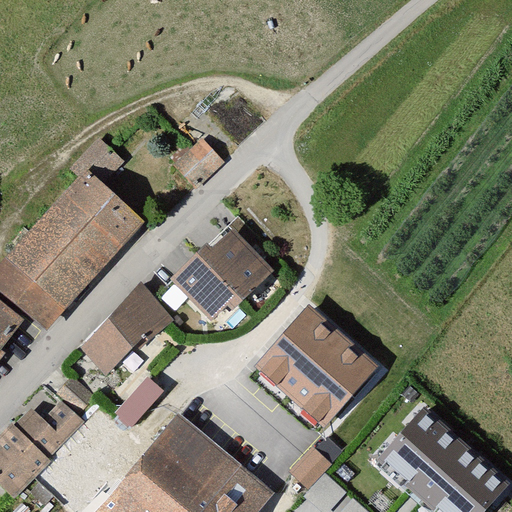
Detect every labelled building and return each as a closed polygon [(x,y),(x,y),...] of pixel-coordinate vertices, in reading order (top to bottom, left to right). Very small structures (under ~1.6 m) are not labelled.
[(173,163),(197,189),(227,162),(202,136),(173,163)] [(129,165),(101,139),(81,160),(93,170),(110,185),(129,165)] [(151,220),(110,185),(93,170),(0,276),(0,285),(54,332),(151,220)] [(235,223),(178,281),(220,321),(232,308),(245,314),(286,272),(235,223)] [(179,321),(147,287),(82,349),(114,383),(179,321)] [(30,320),(0,298),(0,345),(7,351),(30,320)] [(303,327),(263,381),(322,425),(362,372),(303,327)] [(73,375),(60,394),(81,409),(94,390),(73,375)] [(128,382),(113,399),(139,422),(168,391),(154,378),(140,393),(128,382)] [(79,428),(57,408),(48,418),(29,401),(0,433),(0,482),(17,497),(79,428)] [(489,511),(511,486),(511,481),(429,408),(379,463),(434,511),(489,511)] [(217,440),(183,411),(99,511),(261,511),(279,490),(265,478),(284,455),(237,417),(217,440)] [(336,464),(320,449),(297,474),(314,489),(326,475),(336,464)] [(335,511),(350,495),(326,475),(314,489),(305,499),(319,511),(335,511)] [(373,511),(360,501),(350,511),(373,511)]
